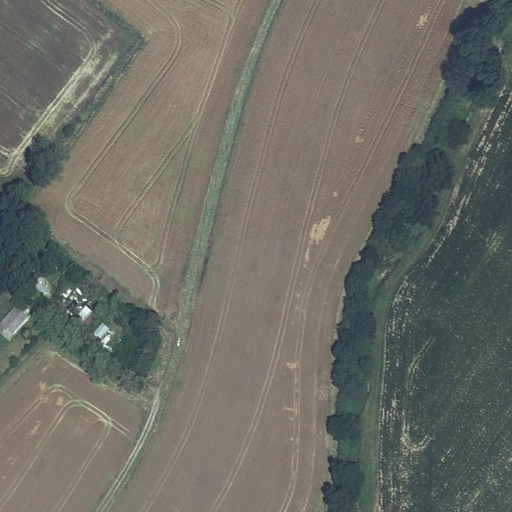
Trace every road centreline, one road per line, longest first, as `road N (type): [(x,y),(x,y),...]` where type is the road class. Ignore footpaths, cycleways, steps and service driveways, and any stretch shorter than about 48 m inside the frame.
road 1 (track): [(487,0),(336,304),(311,511)]
road 2 (track): [(98,511),(144,439),(165,385),(250,65),(278,0)]
